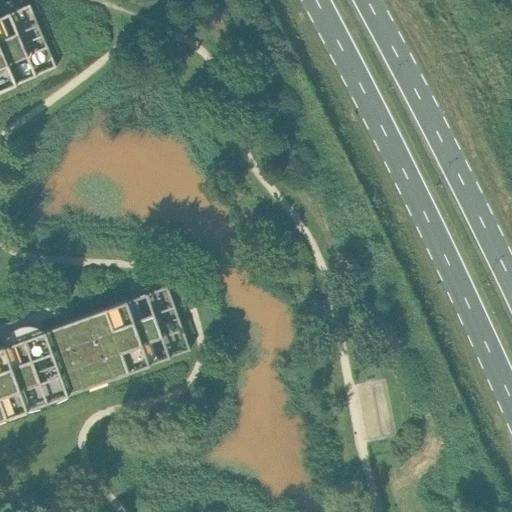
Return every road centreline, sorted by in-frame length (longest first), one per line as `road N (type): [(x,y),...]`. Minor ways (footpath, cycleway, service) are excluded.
road 1 (primary): [(315,0),(382,123),(511,402)]
road 2 (primary): [(511,285),(367,0)]
